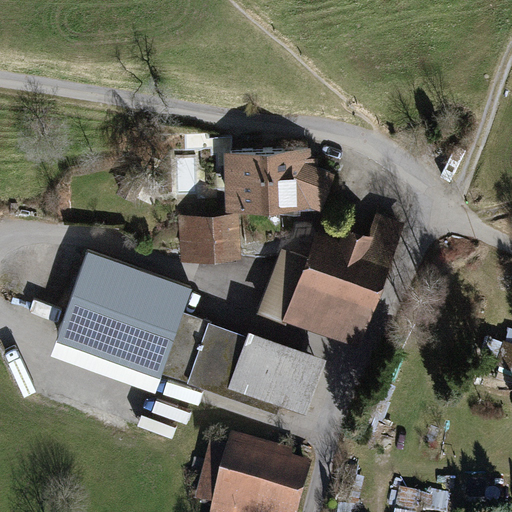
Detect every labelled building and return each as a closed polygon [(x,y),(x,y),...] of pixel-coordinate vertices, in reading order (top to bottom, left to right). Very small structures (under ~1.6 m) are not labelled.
[(268,145),(225,147),(227,203),(271,201),(268,145)] [(311,145),(268,145),(271,201),(310,202),(321,207),(335,170),(317,163),(318,155),(311,155),(311,145)] [(67,169),(63,220),(121,224),(126,173),(67,169)] [(340,232),(315,223),(304,253),(281,314),(361,344),(407,219),(369,205),(361,228),(344,222),(340,232)] [(239,210),(180,213),(182,256),(241,253),(239,210)] [(281,314),(304,253),(282,244),(258,306),(281,314)] [(192,283),(87,245),(56,331),(161,368),(183,309),(192,283)] [(245,332),(183,309),(161,368),(277,410),(280,402),(307,411),(329,352),(248,323),(245,332)] [(161,368),(56,331),(50,349),(155,386),(161,368)] [(511,341),(501,339),(494,363),(511,367),(511,341)] [(294,452),(231,435),(227,449),(212,506),(210,511),(299,511),(313,465),(292,459),(294,452)] [(212,506),(227,449),(210,444),(195,502),(212,506)]
